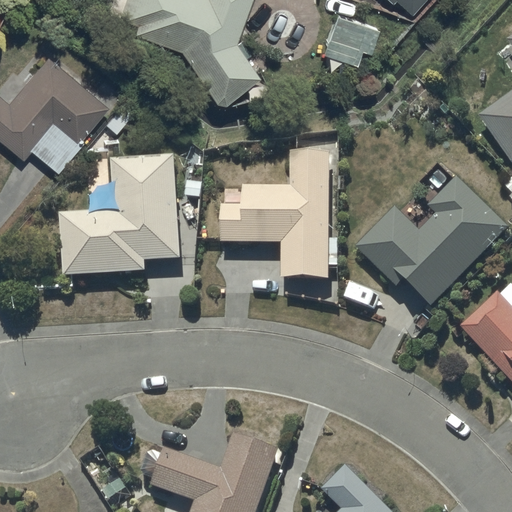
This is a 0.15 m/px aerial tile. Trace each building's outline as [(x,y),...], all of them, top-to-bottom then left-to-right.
[(247,0),(121,0),(120,6),(126,9),(125,12),(137,16),(134,24),(182,41),(214,90),(225,93),(258,71),(235,36),(247,0)] [(511,43),(511,92),(480,115),(511,160),(511,35),(508,38),(511,43)] [(79,133),(105,101),(47,49),(8,98),(0,91),(0,133),(23,152),(29,143),(57,166),(82,136),(79,133)] [(340,238),(331,238),(332,151),(294,151),(293,189),(225,190),(224,241),(284,241),(284,277),(331,277),(331,267),(340,267),(340,238)] [(182,258),(176,155),(114,158),(117,210),(63,214),(67,275),(148,270),(147,260),(182,258)] [(397,208),(358,246),(398,286),(406,278),(432,304),(509,227),(457,177),(429,204),(438,213),(419,231),(397,208)] [(498,292),(462,325),(511,379),(511,284),(501,295),(498,292)] [(165,449),(152,484),(196,500),(191,511),(256,511),(279,449),(234,433),(221,469),(165,449)] [(394,511),(347,464),(323,488),(343,508),(339,511),(394,511)]
